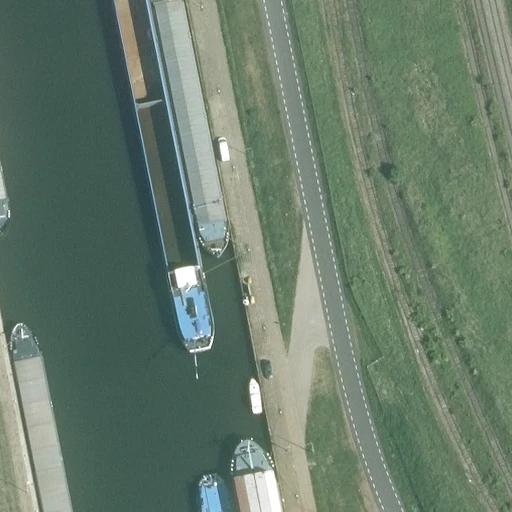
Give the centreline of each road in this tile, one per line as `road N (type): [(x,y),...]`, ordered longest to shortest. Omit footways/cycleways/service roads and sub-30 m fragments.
road 1 (unclassified): [(390,511),(353,410),(270,0)]
road 2 (unclassified): [(207,0),(308,511)]
road 3 (unknown): [(323,260),(287,406)]
